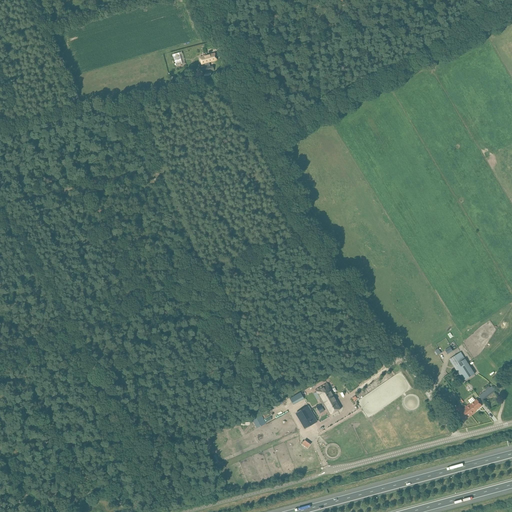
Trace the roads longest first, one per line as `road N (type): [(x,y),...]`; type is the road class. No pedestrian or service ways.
road 1 (track): [(310,223),(276,135),(511,17)]
road 2 (track): [(458,437),(310,223)]
road 3 (motorway): [(511,453),(294,511)]
road 4 (unclassified): [(327,471),(511,424)]
road 5 (unclassified): [(276,135),(200,0)]
